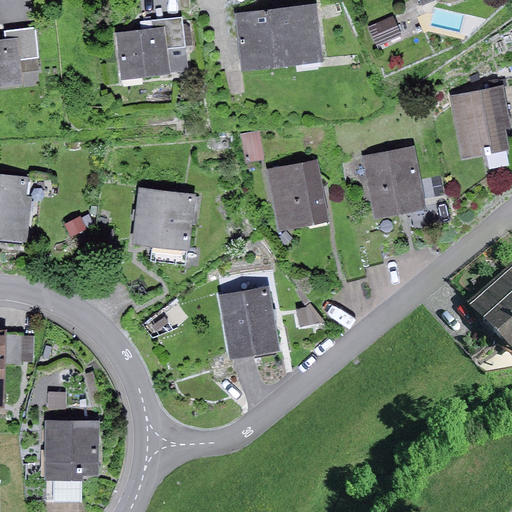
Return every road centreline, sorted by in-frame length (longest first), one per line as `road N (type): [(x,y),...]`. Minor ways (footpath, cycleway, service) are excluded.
road 1 (residential): [(149,451),(235,438),(260,423),(511,207)]
road 2 (residential): [(149,451),(135,378),(120,351),(54,298),(0,286)]
